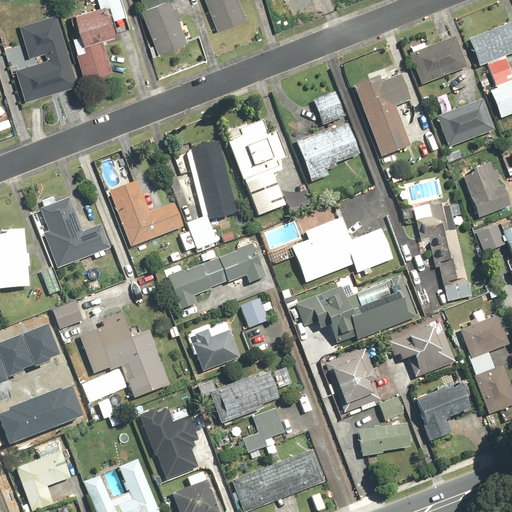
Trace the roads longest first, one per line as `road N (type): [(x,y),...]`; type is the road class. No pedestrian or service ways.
road 1 (residential): [(0,169),(434,0)]
road 2 (unknown): [(339,511),(253,286)]
